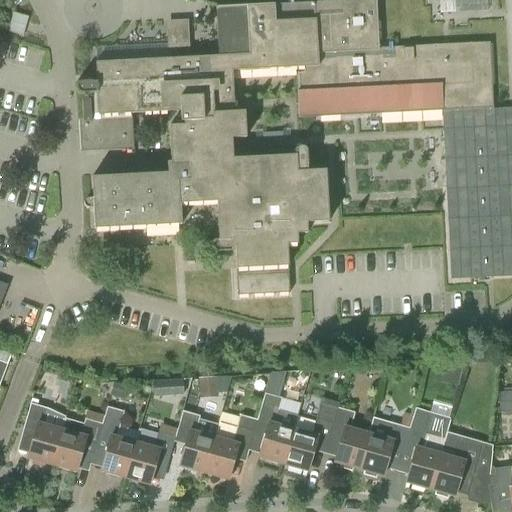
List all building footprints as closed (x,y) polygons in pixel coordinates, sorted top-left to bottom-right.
[(97,94),(81,96),(83,143),(132,141),(132,115),(180,112),(180,127),(169,127),(170,162),(166,164),(166,174),(93,178),(93,230),(180,227),(180,206),(216,204),(218,253),(235,253),(238,297),(289,294),(287,246),(298,245),(298,234),(308,235),(308,224),(329,223),(327,172),(308,173),(307,155),(234,160),(231,141),(247,138),(242,112),(234,113),(233,72),(295,70),(298,119),(491,108),(488,44),(377,51),(378,0),(356,0),(216,7),(217,57),(189,58),(190,43),(166,43),(167,60),(96,64),(97,94)] [(450,111),(442,112),(446,198),(449,250),(450,270),(450,281),(503,278),(511,277),(511,108),(510,109),(492,110),(459,111),(452,111),(450,111)] [(216,378),(198,379),(199,400),(217,399),(216,378)] [(511,392),(499,394),(498,404),(511,403),(511,392)] [(258,459),(282,466),(297,416),(278,411),(281,400),(264,395),(254,429),(266,432),(258,459)] [(511,403),(498,404),(496,414),(511,412),(511,403)] [(46,465),(51,467),(65,420),(64,420),(65,418),(48,410),(30,405),(23,429),(35,432),(27,460),(33,462),(32,465),(45,468),(46,465)] [(100,473),(125,480),(139,431),(138,431),(138,433),(120,427),(121,423),(124,413),(107,408),(101,425),(102,425),(97,442),(108,445),(100,473)] [(353,470),(358,471),(373,419),(372,419),(367,434),(350,430),(354,414),(337,409),(335,415),(326,449),(337,452),(334,464),(340,466),(339,469),(352,473),(353,470)] [(429,491),(444,440),(423,434),(429,414),(415,409),(409,429),(408,429),(402,454),(413,457),(405,484),(429,491)] [(315,446),(326,449),(335,415),(318,411),(315,423),(297,418),(297,416),(282,466),(307,473),(315,446)] [(182,412),(175,438),(168,462),(176,437),(187,440),(179,467),(203,474),(217,425),(216,425),(213,438),(195,433),(199,417),(182,412)] [(390,451),(402,454),(408,429),(373,419),(358,471),(364,473),(363,476),(376,479),(377,476),(383,478),(390,451)] [(95,449),(97,442),(102,425),(101,425),(85,420),(83,426),(65,420),(51,467),(76,474),(84,446),(95,449)] [(236,430),(217,425),(203,474),(228,481),(235,454),(247,457),(254,433),(236,428),(236,430)] [(139,431),(125,480),(149,486),(157,459),(168,462),(175,438),(158,433),(157,436),(139,431)] [(480,450),(444,440),(429,491),(435,493),(434,496),(447,500),(448,497),(454,498),(462,471),(489,479),(489,475),(493,447),(481,444),(480,450)] [(511,511),(511,483),(509,467),(493,469),(494,474),(489,475),(489,479),(490,479),(488,486),(491,511),(511,511)]
